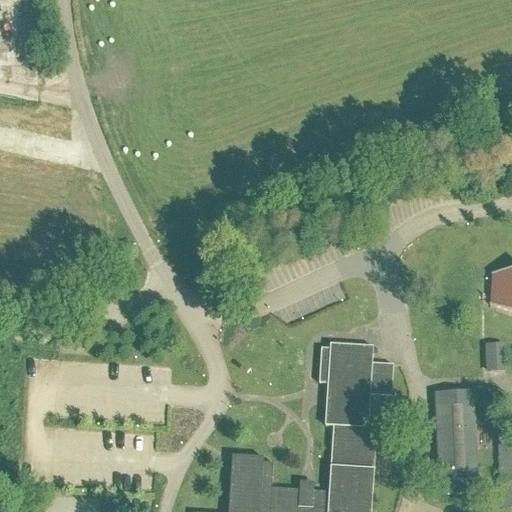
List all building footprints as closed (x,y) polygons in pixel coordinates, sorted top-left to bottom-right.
[(471,145),(475,156),(493,149),(493,148),(501,145),(498,136),(489,139),(489,138),(471,145)] [(511,272),(491,277),(491,278),(494,277),(492,307),(489,306),(489,308),(511,315),(511,272)] [(486,374),(505,373),(504,347),(485,348),(486,374)] [(329,348),(329,352),(321,352),(319,387),(327,387),(325,429),(334,430),(329,496),(309,494),(271,492),(273,467),(263,466),(263,461),(232,459),(228,511),(370,511),(376,431),(367,430),(369,398),(390,399),(392,369),(371,367),(372,350),(329,348)] [(452,375),(470,375),(469,348),(451,349),(452,375)] [(476,497),(472,395),(443,396),(446,482),(438,482),(439,498),(476,497)]
